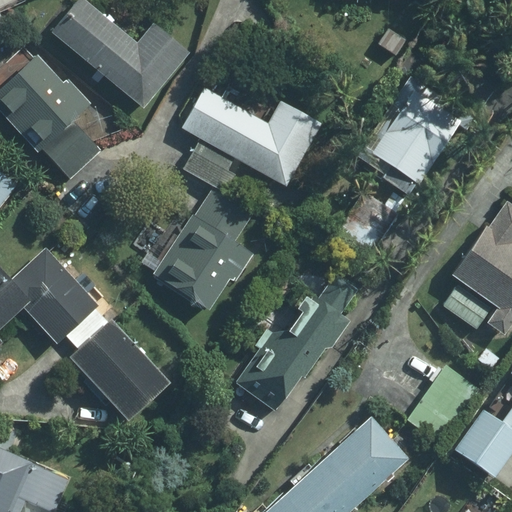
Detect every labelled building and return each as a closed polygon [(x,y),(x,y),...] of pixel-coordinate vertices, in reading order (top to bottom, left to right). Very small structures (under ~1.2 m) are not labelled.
[(81,0),(78,0),(47,38),(137,113),(184,58),(147,27),(134,44),(81,0)] [(405,42),(385,27),(372,44),(393,59),(405,42)] [(31,57),(0,85),(0,115),(36,155),(41,150),(67,179),(100,148),(74,119),(87,107),(67,84),(61,90),(31,57)] [(350,152),(403,193),(468,109),(415,68),(350,152)] [(199,89),(176,130),(194,141),(231,161),(281,189),(317,125),(276,102),(263,124),(199,89)] [(224,173),(231,161),(194,141),(177,170),(211,189),(220,194),(230,177),(224,173)] [(211,189),(152,277),(202,311),(223,280),(230,284),(248,257),(230,245),(250,215),(220,194),(211,189)] [(511,207),(500,199),(448,279),(494,309),(483,327),(503,340),(511,326),(511,207)] [(18,310),(50,346),(61,337),(94,308),(43,249),(7,281),(27,303),(18,310)] [(0,327),(18,310),(27,303),(7,281),(0,273),(0,327)] [(227,387),(272,415),(312,351),(316,353),(339,317),(331,313),(347,288),(323,274),(306,300),(301,297),(279,333),(261,333),(227,387)] [(94,308),(61,337),(72,350),(106,320),(94,308)] [(72,350),(62,359),(121,425),(165,386),(106,320),(72,350)] [(500,359),(483,346),(470,364),(486,377),(500,359)] [(481,417),(451,458),(487,484),(511,450),(511,359),(498,379),(511,389),(511,398),(492,425),(481,417)] [(443,367),(403,423),(437,447),(477,391),(443,367)] [(367,416),(322,457),(360,499),(405,458),(367,416)] [(63,467),(0,444),(0,511),(4,511),(12,492),(49,505),(63,467)] [(322,457),(276,498),(288,511),(345,511),(360,499),(322,457)] [(288,511),(276,498),(260,511),(288,511)]
